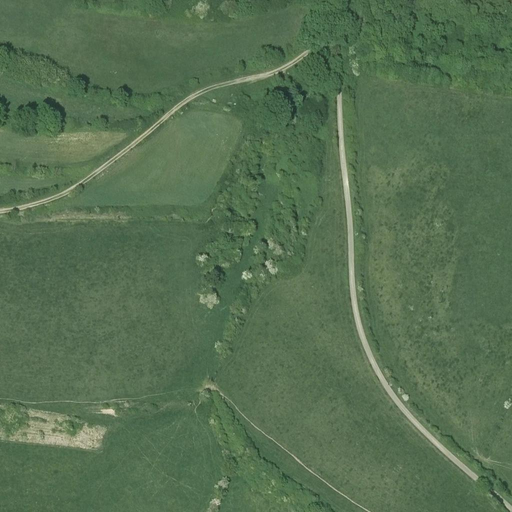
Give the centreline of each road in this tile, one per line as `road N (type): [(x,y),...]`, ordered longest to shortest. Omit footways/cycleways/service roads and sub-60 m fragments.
road 1 (unclassified): [(511,511),(404,411),(360,333),(335,28),(319,0)]
road 2 (track): [(0,211),(76,186),(204,89),(286,65),(310,50),(351,0)]
